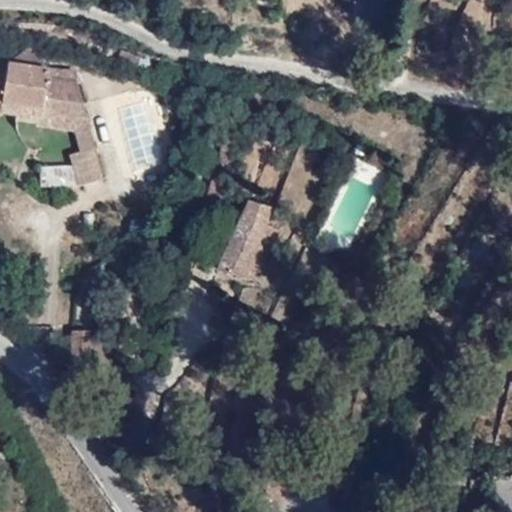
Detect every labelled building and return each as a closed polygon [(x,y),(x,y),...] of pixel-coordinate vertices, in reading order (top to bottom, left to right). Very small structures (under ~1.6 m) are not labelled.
[(399,1),(382,0),(381,31),(398,31),(399,1)] [(32,47),(8,64),(48,69),(32,47)] [(48,69),(8,64),(0,70),(0,114),(8,116),(9,106),(19,107),(18,117),(41,120),(43,114),(86,120),(77,84),(46,80),(48,69)] [(9,106),(8,116),(18,117),(19,107),(9,106)] [(94,149),(86,120),(43,114),(41,120),(18,117),(17,123),(41,126),(40,128),(77,133),(82,151),(94,149)] [(235,151),(239,138),(225,135),(222,148),(235,151)] [(276,204),(300,213),(322,157),(298,148),(276,204)] [(103,181),(94,149),(82,151),(71,155),(80,187),(103,181)] [(230,182),(237,162),(223,159),(217,179),(230,182)] [(257,281),(280,231),(265,226),(269,209),(248,202),(217,271),(248,279),(257,281)] [(131,235),(153,239),(155,224),(133,220),(131,235)] [(90,331),(72,330),(72,358),(88,359),(90,331)]
